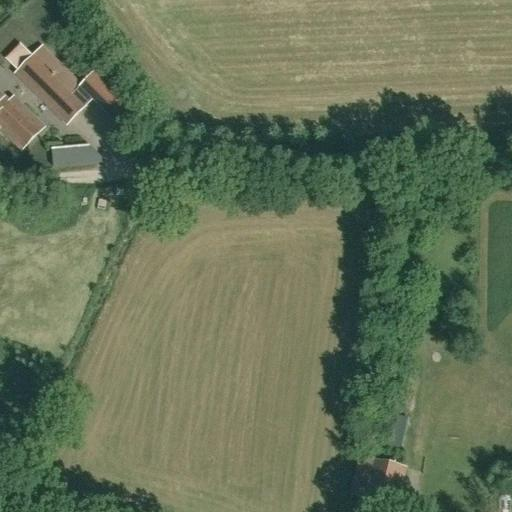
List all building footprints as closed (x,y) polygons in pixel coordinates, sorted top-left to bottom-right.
[(68,127),(93,102),(41,51),(34,57),(16,75),(68,127)] [(139,101),(138,102),(106,70),(107,69),(106,68),(98,75),(90,84),(124,118),(140,102),(139,101)] [(43,130),(21,108),(17,112),(0,95),(0,130),(21,152),(43,130)] [(398,507),(407,469),(357,458),(348,496),(398,507)] [(510,498),(500,498),(500,511),(510,511),(510,498)]
